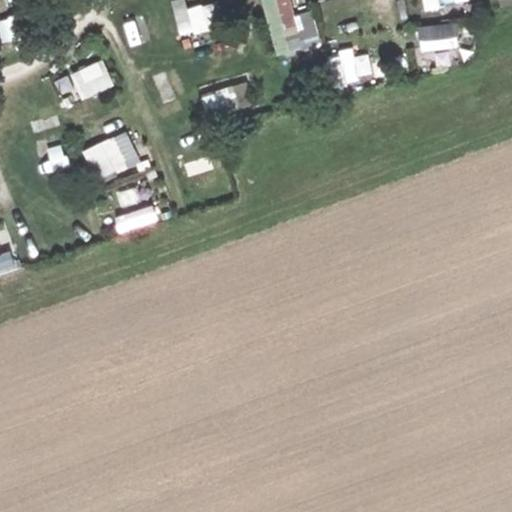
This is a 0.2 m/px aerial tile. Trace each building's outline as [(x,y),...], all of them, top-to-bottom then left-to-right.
[(5,0),(4,0),(0,1),(0,14),(9,11),(5,0)] [(212,0),(204,0),(174,5),(179,32),(217,26),(212,0)] [(264,0),(273,52),(321,44),(315,9),(294,12),(292,0),(264,0)] [(419,24),(422,49),(461,45),(459,20),(419,24)] [(370,53),(355,55),(353,47),(330,51),(334,81),(373,75),(370,53)] [(70,73),(81,98),(115,82),(104,57),(70,73)] [(203,88),(205,111),(250,107),(248,84),(203,88)] [(84,147),(97,180),(142,162),(129,129),(84,147)] [(27,148),(30,170),(56,166),(53,144),(27,148)] [(9,248),(0,251),(0,267),(14,263),(9,248)]
